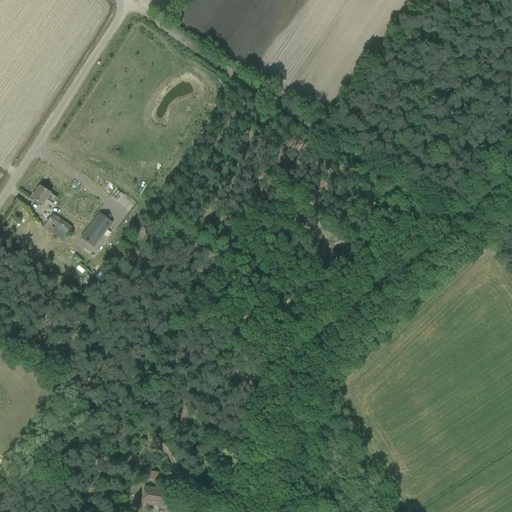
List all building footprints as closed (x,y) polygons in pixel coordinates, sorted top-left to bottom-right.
[(32,199),(40,204),(42,206),(46,199),(53,204),(56,198),(48,192),(40,187),(32,199)] [(99,213),(80,238),(93,248),(112,223),(99,213)] [(44,227),(65,239),(72,227),(52,215),(44,227)] [(157,481),(158,473),(151,472),(149,480),(157,481)] [(142,504),(167,508),(169,491),(145,487),(142,504)]
